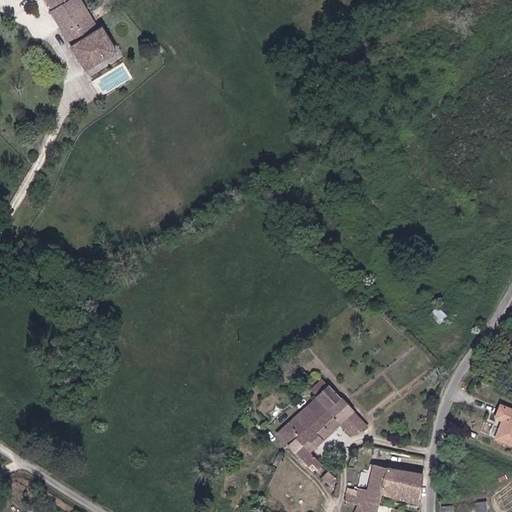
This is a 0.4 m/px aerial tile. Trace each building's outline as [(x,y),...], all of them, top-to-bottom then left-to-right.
[(73,23),(91,14),(81,0),(63,0),(61,2),(70,18),(73,23)] [(70,18),(61,2),(50,7),(49,8),(58,24),(70,18)] [(83,69),(116,49),(101,22),(96,24),(91,14),(73,23),(70,18),(58,24),(83,69)] [(288,447),(297,438),(340,399),(329,387),(276,434),(288,447)] [(367,427),(360,419),(340,399),(297,438),(311,452),(343,423),(352,434),(359,427),(363,432),(367,427)] [(511,409),(499,405),(495,415),(503,418),(494,438),(511,446),(511,409)] [(319,470),(324,466),(311,452),(297,438),(288,447),(309,468),(314,464),(319,470)] [(295,505),(315,483),(290,459),(273,492),(293,511),(296,511),(300,509),(295,505)] [(384,495),(425,503),(424,473),(402,468),(402,470),(376,464),(372,479),(355,476),(355,480),(349,478),(348,481),(347,488),(356,490),(369,492),(366,503),(380,507),(384,495)] [(330,484),(337,479),(329,471),(323,477),(330,484)] [(347,488),(344,501),(352,503),(356,490),(347,488)] [(356,490),(352,503),(356,504),(365,507),(366,503),(369,492),(356,490)] [(480,511),(480,502),(454,505),(454,511),(480,511)] [(365,507),(363,511),(378,511),(380,507),(366,503),(365,507)]
